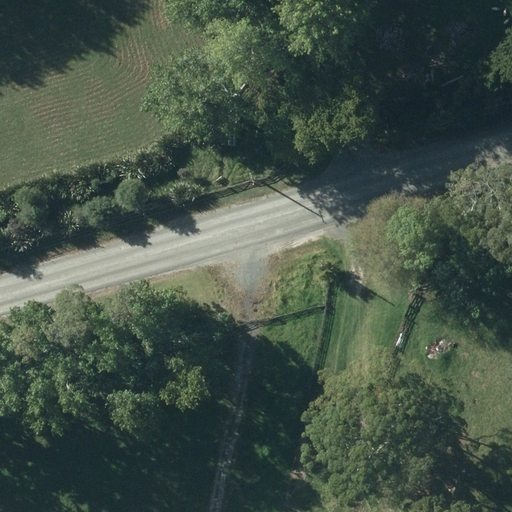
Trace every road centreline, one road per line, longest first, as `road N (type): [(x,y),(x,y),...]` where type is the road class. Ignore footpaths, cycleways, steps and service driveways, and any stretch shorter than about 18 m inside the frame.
road 1 (unclassified): [(511,116),(245,169),(0,231)]
road 2 (track): [(212,511),(257,286),(245,169)]
